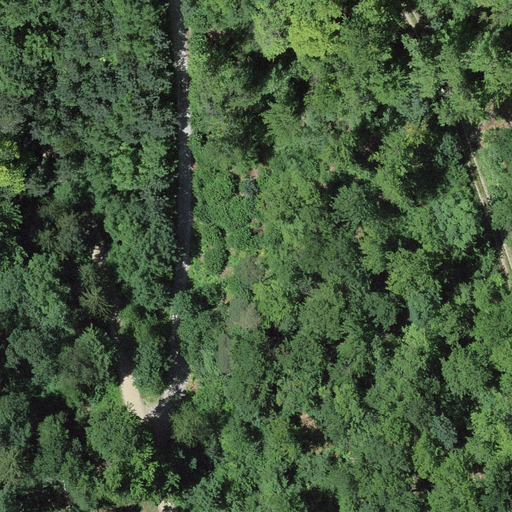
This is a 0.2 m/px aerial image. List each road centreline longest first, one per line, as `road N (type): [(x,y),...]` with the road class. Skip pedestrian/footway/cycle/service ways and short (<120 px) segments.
road 1 (track): [(168,0),(184,204),(175,385),(141,466)]
road 2 (track): [(0,83),(88,220),(141,466)]
road 3 (track): [(400,0),(450,90),(511,276)]
road 4 (track): [(0,167),(17,246),(0,422)]
